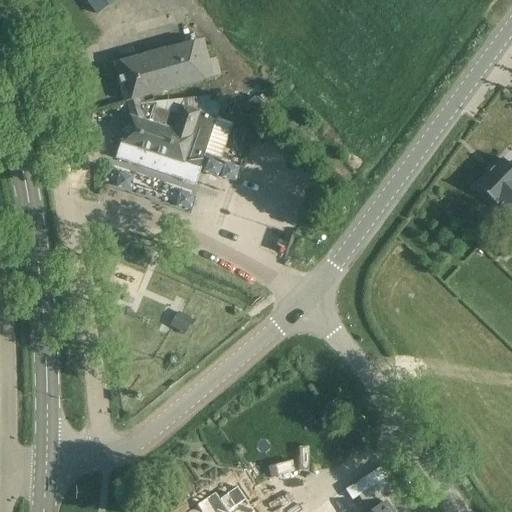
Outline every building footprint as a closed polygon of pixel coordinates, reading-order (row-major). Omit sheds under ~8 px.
[(85,0),(97,15),(113,3),(117,0),(85,0)] [(125,102),(126,102),(138,99),(220,76),(215,58),(202,62),(196,42),(114,65),(125,102)] [(121,143),(116,159),(194,184),(199,168),(204,154),(221,160),(232,124),(215,119),(221,103),(210,103),(209,97),(156,103),(154,103),(152,95),(138,99),(126,102),(131,118),(130,118),(121,143)] [(242,130),(233,133),(236,143),(238,149),(269,139),(267,133),(263,122),(259,123),(255,113),(238,118),(242,130)] [(90,139),(88,140),(91,154),(92,156),(94,155),(104,152),(100,136),(90,139)] [(477,185),(475,186),(487,197),(496,206),(509,218),(511,214),(511,169),(501,159),(477,185)] [(215,493),(195,506),(199,511),(253,511),(237,487),(219,499),(215,493)] [(391,511),(385,503),(371,511),(391,511)]
